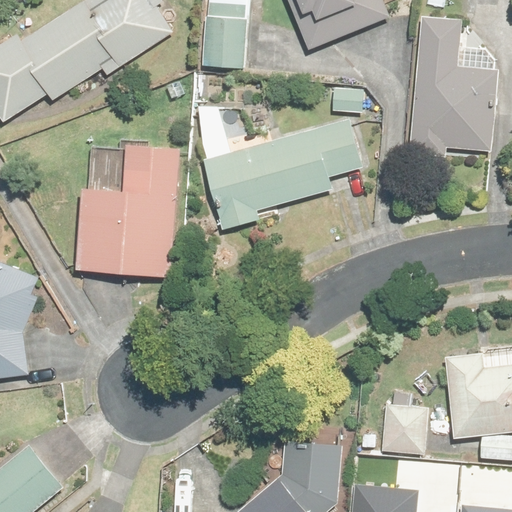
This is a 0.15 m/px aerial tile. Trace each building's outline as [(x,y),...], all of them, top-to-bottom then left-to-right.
[(165,4),(162,0),(95,0),(27,43),(23,38),(0,52),(0,111),(8,124),(54,96),(57,102),(107,71),(110,77),(176,37),(158,8),(165,4)] [(252,0),(209,0),(207,69),(250,70),(252,0)] [(382,0),(374,3),(373,0),(293,0),(313,51),(393,21),(385,0),(382,0)] [(464,24),(427,22),(416,156),(448,159),(448,150),(493,153),(499,75),(460,72),(464,24)] [(368,93),(333,91),(332,113),(367,115),(368,93)] [(234,153),(224,107),(200,113),(227,231),(263,222),(261,212),(333,195),(330,180),(367,172),(356,125),(234,153)] [(184,153),(134,149),(130,194),(91,191),(85,271),(174,279),(184,153)] [(0,380),(37,377),(33,336),(53,286),(0,264),(0,380)] [(511,366),(489,368),(488,357),(452,358),(456,440),(484,439),(486,463),(511,461),(511,366)] [(432,410),(389,408),(387,455),(430,457),(432,410)] [(0,511),(40,511),(69,489),(35,447),(0,475),(0,511)] [(456,470),(397,466),(394,503),(454,507),(456,470)] [(313,511),(285,478),(244,511),(313,511)]
